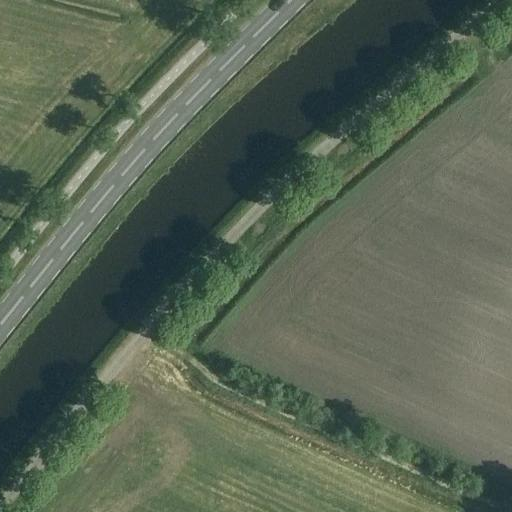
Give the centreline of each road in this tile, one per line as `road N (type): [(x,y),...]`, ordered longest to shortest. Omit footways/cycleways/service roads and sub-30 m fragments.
road 1 (unclassified): [(501,0),(261,205),(0,509)]
road 2 (primary): [(0,326),(181,107),(290,0)]
